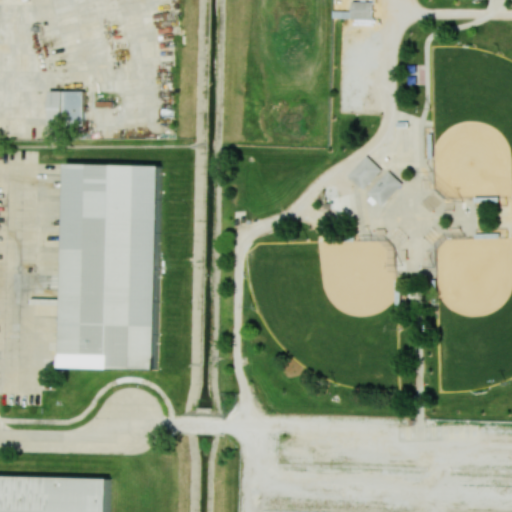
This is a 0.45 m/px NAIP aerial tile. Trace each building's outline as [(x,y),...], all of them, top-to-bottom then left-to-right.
[(353,1),(374,2),(374,20),(353,20),(353,1)] [(333,11),(352,12),(352,19),(333,18),(333,11)] [(409,64),(417,63),(417,71),(409,72),(409,64)] [(409,75),(417,75),(417,83),(409,83),(409,75)] [(50,124),(84,125),(85,91),(50,91),(50,124)] [(366,155),(348,175),(363,189),(382,169),(366,155)] [(65,367),(160,369),(164,166),(69,164),(65,367)] [(388,169),(367,191),(381,204),(402,182),(388,169)] [(111,511),(112,478),(0,475),(0,511),(111,511)]
